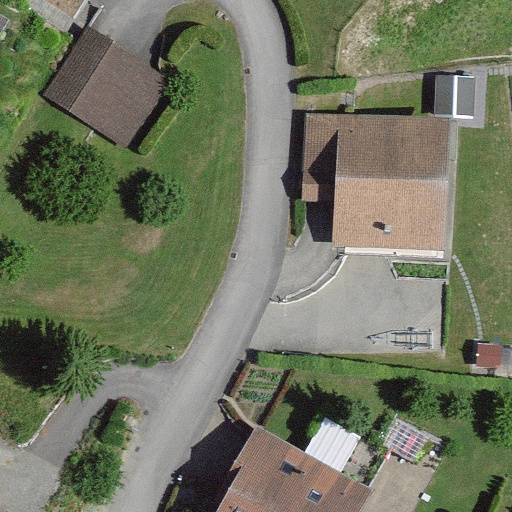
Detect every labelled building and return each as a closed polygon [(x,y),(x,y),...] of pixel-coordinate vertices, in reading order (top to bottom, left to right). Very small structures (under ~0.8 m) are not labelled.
[(0,81),(28,29),(0,13),(0,81)] [(171,86),(90,38),(49,107),(131,155),(171,86)] [(474,121),(472,84),(444,84),(444,121),(474,121)] [(465,260),(474,131),(316,120),(309,210),(346,212),(343,252),(465,260)] [(0,460),(13,436),(0,428),(0,460)] [(382,511),(387,503),(265,434),(236,486),(246,492),(234,511),(382,511)]
